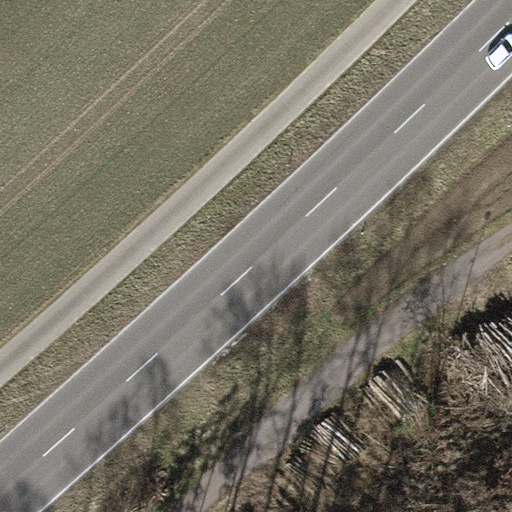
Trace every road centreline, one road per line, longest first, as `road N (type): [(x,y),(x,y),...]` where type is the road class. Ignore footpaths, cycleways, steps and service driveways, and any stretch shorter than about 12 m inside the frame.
road 1 (primary): [(511,5),(0,497)]
road 2 (track): [(511,372),(326,511)]
